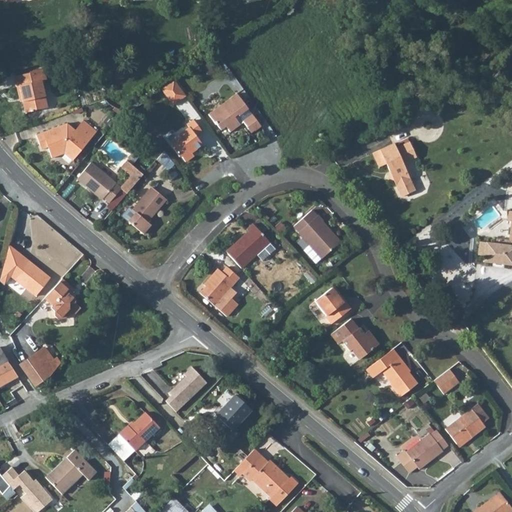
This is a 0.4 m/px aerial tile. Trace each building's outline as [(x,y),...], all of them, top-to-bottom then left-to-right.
[(44,83),(42,73),(14,78),(16,89),(20,88),(22,96),(22,99),(26,115),(47,111),(44,98),(42,84),(44,83)] [(173,80),(158,90),(171,108),(186,98),(173,80)] [(235,91),(207,111),(214,121),(216,119),(220,126),(226,122),(230,128),(242,118),(249,130),(253,127),(254,129),(260,124),(248,109),(235,91)] [(186,122),(188,125),(194,133),(200,129),(192,118),(186,122)] [(66,126),(35,139),(40,152),(47,150),(51,161),(64,156),(73,163),(97,133),(85,123),(76,134),(66,126)] [(194,133),(188,125),(175,135),(176,137),(168,143),(177,155),(181,155),(185,160),(193,154),(190,151),(200,143),(194,133)] [(392,145),(371,155),(377,168),(385,165),(390,177),(389,180),(392,181),(400,198),(413,191),(401,164),(414,158),(407,143),(394,150),(392,145)] [(163,152),(156,160),(162,165),(168,158),(163,152)] [(90,163),(78,178),(105,200),(106,199),(110,203),(122,189),(128,194),(144,175),(127,162),(122,168),(131,176),(121,189),(90,163)] [(135,213),(128,221),(142,233),(149,225),(145,222),(164,199),(150,187),(132,210),(135,213)] [(309,209),(292,224),(310,245),(304,250),(316,262),(321,257),(322,258),(337,243),(328,233),(329,231),(320,222),(322,221),(316,215),(315,216),(309,209)] [(485,256),(484,262),(511,265),(511,220),(509,240),(497,239),(496,244),(480,242),(478,255),(485,256)] [(248,233),(225,253),(240,269),(256,255),(262,262),(275,250),(252,225),(246,231),(248,233)] [(4,260),(0,275),(0,277),(7,283),(13,276),(36,293),(50,275),(8,244),(4,260)] [(219,268),(203,283),(206,286),(199,293),(211,303),(237,278),(226,268),(223,272),(219,268)] [(12,278),(9,282),(32,301),(36,296),(12,278)] [(64,278),(47,298),(53,304),(58,311),(58,315),(60,319),(68,319),(73,315),(79,315),(85,309),(80,303),(80,296),(74,296),(74,292),(76,289),(64,278)] [(332,288),(315,302),(325,316),(324,317),(331,324),(351,308),(346,301),(343,303),(332,288)] [(350,319),(329,335),(337,345),(342,342),(349,352),(352,350),(360,360),(379,345),(372,335),(368,338),(360,328),(358,329),(350,319)] [(402,356),(409,351),(402,342),(395,347),(402,356)] [(0,364),(8,360),(4,353),(0,346),(0,364)] [(21,363),(34,383),(49,374),(56,364),(53,359),(44,346),(21,363)] [(376,362),(363,372),(370,381),(380,375),(387,383),(388,386),(397,399),(415,384),(397,360),(400,358),(393,349),(376,362)] [(8,360),(0,364),(0,385),(18,375),(8,360)] [(169,395),(163,401),(174,413),(208,383),(190,366),(182,373),(184,376),(167,392),(169,395)] [(448,369),(432,381),(443,394),(457,382),(448,369)] [(2,399),(1,400),(5,409),(24,400),(20,390),(2,399)] [(235,395),(216,415),(232,430),(250,410),(235,395)] [(444,430),(455,445),(461,440),(461,439),(465,435),(470,441),(484,429),(481,425),(488,419),(476,405),(444,430)] [(128,424),(119,433),(135,450),(160,426),(146,411),(130,425),(128,424)] [(447,447),(435,432),(430,436),(428,434),(404,453),(419,471),(443,453),(441,451),(447,447)] [(461,440),(455,445),(458,449),(470,441),(465,435),(461,439),(461,440)] [(238,459),(230,467),(237,473),(239,471),(247,478),(249,477),(268,496),(267,497),(274,503),(295,481),(288,474),(286,476),(267,458),(266,461),(250,446),(238,459)] [(74,447),(46,474),(63,492),(82,473),(88,480),(97,471),(74,447)] [(0,489),(3,493),(11,485),(0,473),(0,489)] [(499,489),(471,510),(473,511),(505,511),(511,507),(499,489)] [(185,511),(174,498),(157,511),(185,511)]
